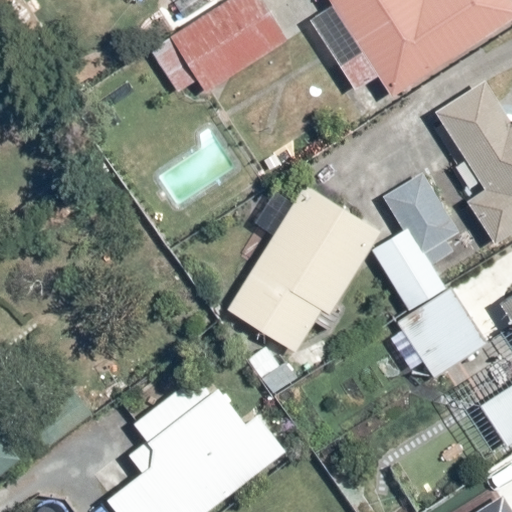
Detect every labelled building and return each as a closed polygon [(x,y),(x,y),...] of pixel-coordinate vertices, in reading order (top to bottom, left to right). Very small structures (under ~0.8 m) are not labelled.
[(220,0),(151,45),(180,90),(195,81),(202,93),(284,40),(258,0),(220,0)] [(511,0),(329,0),(333,5),(309,20),(353,89),(377,74),(390,95),(511,18),(511,0)] [(511,125),(511,126),(482,81),(434,113),(483,189),(465,201),(492,243),(511,230),(511,125)] [(475,239),(428,164),(382,193),(404,228),(370,249),(406,306),(443,284),(432,266),(475,239)] [(377,235),(284,174),(252,224),(272,238),(226,309),(298,356),(377,235)] [(491,338),(455,287),(399,325),(434,377),(491,338)] [(511,308),(511,351),(499,360),(511,379),(511,383),(479,405),(505,446),(511,441),(511,293),(505,298),(511,308)] [(275,343),(247,361),(269,395),(297,378),(275,343)] [(129,455),(143,473),(106,501),(114,511),(204,511),(288,450),(256,407),(242,418),(221,390),(211,397),(196,378),(135,424),(148,441),(129,455)] [(0,472),(26,451),(0,419),(0,472)] [(511,511),(511,509),(503,497),(480,511),(511,511)]
